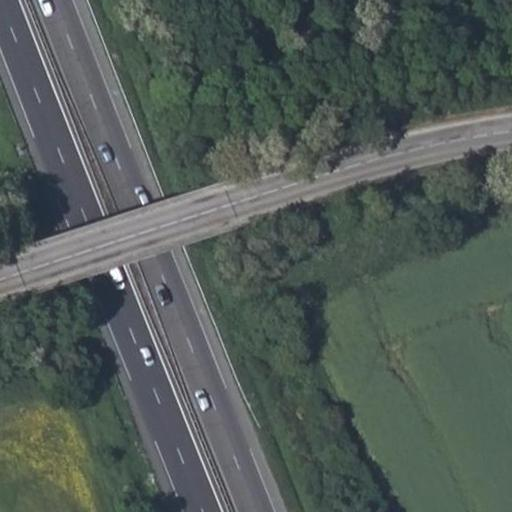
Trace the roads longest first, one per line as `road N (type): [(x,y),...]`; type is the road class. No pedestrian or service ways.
road 1 (trunk): [(257,511),(54,0)]
road 2 (trunk): [(1,0),(203,511)]
road 3 (secondary): [(0,278),(382,156),(511,130)]
